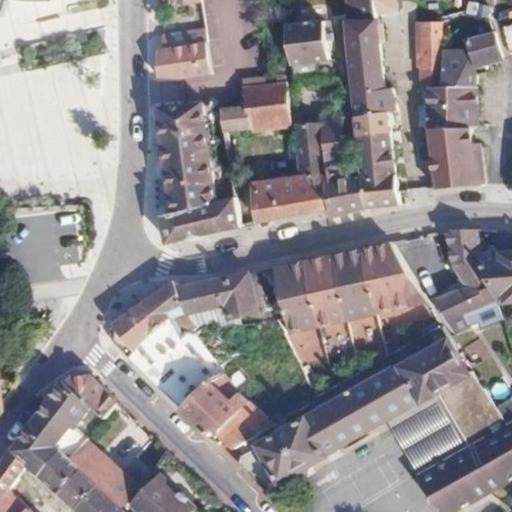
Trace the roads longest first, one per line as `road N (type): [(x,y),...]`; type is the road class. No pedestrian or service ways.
road 1 (residential): [(500,210),(444,213),(189,268),(123,257)]
road 2 (residential): [(131,0),(132,166),(123,257)]
road 3 (residential): [(256,511),(75,340)]
